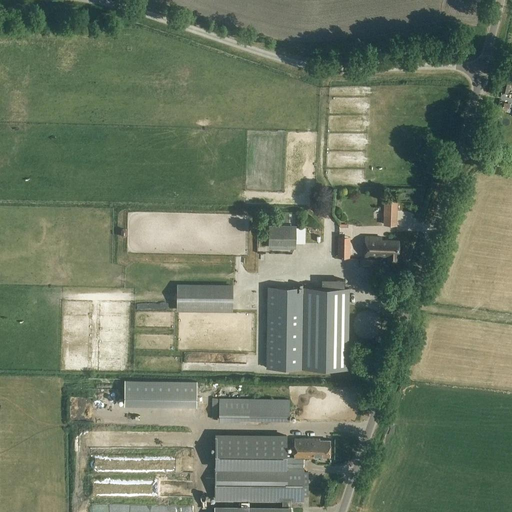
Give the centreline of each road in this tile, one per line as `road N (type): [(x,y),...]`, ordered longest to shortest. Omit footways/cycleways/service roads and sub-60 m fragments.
road 1 (unclassified): [(481,70),(316,69),(84,0)]
road 2 (unclassified): [(340,511),(461,149)]
